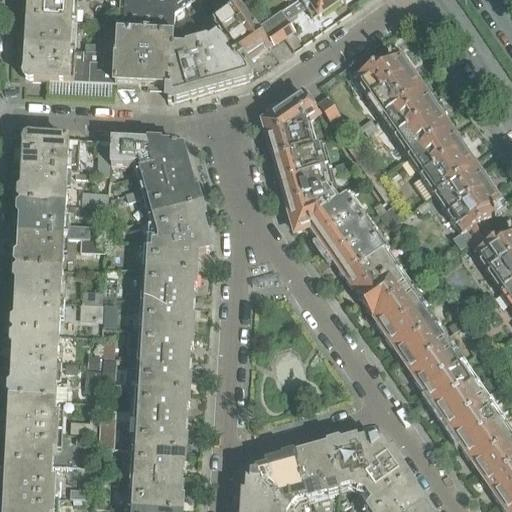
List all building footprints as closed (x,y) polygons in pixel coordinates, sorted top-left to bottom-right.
[(73,27),(74,0),(29,0),(28,25),(73,27)] [(120,0),(119,36),(117,58),(116,89),(169,92),(172,92),(174,52),(175,31),(176,17),(197,3),(200,0),(120,0)] [(213,0),(200,0),(197,3),(206,16),(218,7),(213,0)] [(246,0),(237,0),(246,13),(248,11),(252,8),(246,0)] [(305,0),(304,1),(300,4),(307,13),(311,10),(318,20),(341,4),(345,6),(353,0),(305,0)] [(296,19),(297,14),(293,9),(283,16),(288,25),(296,19)] [(245,70),(271,53),(242,10),(214,28),(221,38),(244,71),(245,70)] [(296,36),(288,25),(283,16),(271,24),(285,44),(296,36)] [(275,50),(285,44),(271,24),(262,30),(275,50)] [(71,57),(73,27),(28,25),(25,80),(30,85),(70,87),(116,89),(117,58),(71,57)] [(244,71),(221,38),(210,45),(209,44),(187,50),(187,53),(183,52),(183,40),(180,32),(175,31),(174,52),(172,92),(169,92),(168,105),(174,105),(174,108),(212,97),(248,87),(248,85),(252,81),(245,70),(244,71)] [(116,58),(117,35),(104,34),(104,50),(85,49),(85,56),(116,58)] [(424,96),(397,57),(396,56),(371,74),(368,73),(362,77),(361,80),(357,83),(384,123),(424,96)] [(450,134),(427,100),(424,96),(384,123),(411,161),(450,134)] [(306,129),(318,121),(304,100),(264,128),(271,151),(269,154),(271,160),(274,162),(275,167),(314,155),(306,129)] [(341,124),(327,104),(317,111),(331,131),(340,125),(341,124)] [(364,136),(375,129),(371,124),(361,131),(364,136)] [(353,144),(340,125),(331,131),(344,150),(353,144)] [(378,134),(375,129),(364,136),(367,141),(378,134)] [(477,173),(453,139),(450,134),(411,161),(438,200),(477,173)] [(78,177),(80,147),(31,144),(25,149),(23,194),(20,197),(19,204),(22,207),(22,209),(66,212),(68,177),(78,177)] [(379,183),(353,144),(344,150),(371,188),(379,183)] [(80,147),(78,177),(97,179),(99,147),(80,147)] [(194,197),(185,169),(188,168),(183,154),(181,155),(181,153),(175,153),(175,152),(113,148),(99,147),(97,179),(111,179),(111,174),(129,175),(138,173),(153,224),(200,210),(197,197),(194,197)] [(284,194),(329,181),(321,153),(314,155),(275,167),(276,167),(274,170),(275,176),(279,178),(284,194)] [(335,179),(353,172),(349,166),(348,164),(331,170),(335,179)] [(471,249),(491,235),(484,226),(504,212),(477,173),(438,200),(471,249)] [(343,207),(332,191),(329,181),(284,194),(290,217),(288,220),(290,226),(293,228),(296,237),(309,233),(309,232),(343,207)] [(393,203),(379,183),(371,188),(385,208),(393,203)] [(356,198),(367,191),(362,184),(351,192),(356,198)] [(138,196),(125,200),(127,208),(140,204),(138,196)] [(83,199),(82,211),(107,212),(108,200),(83,199)] [(329,257),(369,229),(350,202),(343,207),(309,232),(309,233),(313,239),(317,239),(329,257)] [(421,219),(431,211),(428,207),(417,214),(421,219)] [(386,216),(380,208),(374,212),(380,221),(386,216)] [(63,276),(66,212),(22,209),(22,211),(19,213),(19,220),(22,224),(20,260),(17,263),(16,269),(19,272),(19,274),(63,276)] [(212,256),(202,224),(205,223),(200,210),(153,224),(159,243),(159,248),(153,248),(153,256),(148,256),(147,276),(196,279),(197,261),(212,256)] [(385,215),(395,229),(404,223),(401,219),(399,220),(392,210),(385,215)] [(392,225),(386,217),(380,221),(386,230),(392,225)] [(385,257),(387,256),(369,229),(329,257),(339,272),(338,276),(342,281),(346,282),(347,283),(385,257)] [(511,291),(511,233),(497,244),(491,235),(471,249),(504,297),(511,291)] [(85,244),(85,235),(67,235),(67,244),(85,244)] [(96,236),(95,244),(105,245),(105,237),(96,236)] [(83,255),(99,255),(99,245),(83,245),(83,255)] [(425,314),(385,257),(347,283),(348,284),(347,288),(352,296),(354,294),(378,329),(376,331),(384,342),(425,314)] [(60,342),(63,281),(63,276),(19,274),(19,276),(16,278),(16,285),(18,288),(16,325),(14,328),(13,335),(16,337),(16,339),(60,342)] [(196,292),(196,279),(147,276),(145,305),(192,308),(193,292),(196,292)] [(104,281),(103,303),(120,304),(121,282),(104,281)] [(82,296),(82,308),(101,308),(102,296),(82,296)] [(495,304),(494,304),(491,299),(481,306),(484,311),(495,304)] [(487,316),(498,309),(495,304),(484,311),(487,316)] [(191,325),(192,308),(145,305),(143,336),(193,339),(194,325),(191,325)] [(102,327),(103,311),(81,310),(80,326),(102,327)] [(463,370),(454,357),(425,314),(384,342),(391,352),(393,351),(418,387),(415,388),(423,398),(463,370)] [(104,322),(103,333),(116,334),(117,323),(104,322)] [(458,324),(448,331),(453,338),(463,332),(458,324)] [(192,352),(193,339),(143,336),(140,395),(189,398),(190,385),(188,385),(190,352),(192,352)] [(12,403),(12,404),(56,407),(67,407),(68,393),(57,392),(60,342),(16,339),(16,341),(13,343),(12,350),(15,353),(13,391),(10,393),(10,401),(12,403)] [(102,348),(102,362),(113,362),(114,348),(102,348)] [(478,350),(470,355),(475,363),(483,357),(478,350)] [(100,362),(89,362),(88,372),(100,373),(100,362)] [(116,364),(103,363),(101,393),(114,394),(116,364)] [(461,455),(502,426),(463,370),(423,398),(430,409),(432,407),(456,443),(454,444),(461,455)] [(87,397),(98,397),(99,376),(88,376),(87,397)] [(498,378),(487,386),(492,394),(504,386),(498,378)] [(509,396),(504,389),(488,400),(492,407),(509,396)] [(188,413),(189,398),(140,395),(136,456),(186,459),(186,445),(184,445),(185,432),(186,413),(188,413)] [(58,457),(59,420),(56,420),(56,407),(12,404),(12,407),(9,409),(9,415),(11,418),(9,457),(7,459),(7,465),(9,467),(9,469),(53,472),(54,457),(58,457)] [(132,425),(132,416),(107,415),(106,423),(120,424),(132,425)] [(70,428),(69,438),(95,439),(96,425),(90,425),(90,429),(70,428)] [(500,511),(511,503),(511,440),(502,426),(461,455),(468,465),(470,464),(495,499),(493,501),(500,511)] [(99,439),(98,453),(114,454),(115,440),(99,439)] [(77,441),(77,450),(89,451),(90,442),(77,441)] [(408,483),(386,452),(385,451),(377,445),(376,445),(372,444),(365,443),(327,454),(339,496),(351,493),(364,498),(371,508),(408,483)] [(340,498),(339,496),(327,454),(296,462),(308,505),(309,507),(340,498)] [(185,472),(186,459),(136,456),(132,511),(182,511),(183,505),(180,504),(182,472),(185,472)] [(293,511),(296,508),(308,505),(296,462),(258,473),(249,479),(244,489),(242,511),(293,511)] [(54,511),(56,485),(52,485),(53,472),(9,469),(9,471),(6,474),(6,480),(8,483),(6,511),(54,511)] [(96,474),(95,483),(107,484),(108,470),(96,469),(96,474)] [(424,511),(414,497),(414,493),(408,483),(371,508),(370,509),(368,511),(424,511)] [(89,504),(90,495),(70,494),(70,503),(89,504)] [(103,511),(104,500),(96,499),(95,511),(101,511),(103,511)] [(511,511),(511,503),(500,511),(511,511)]
